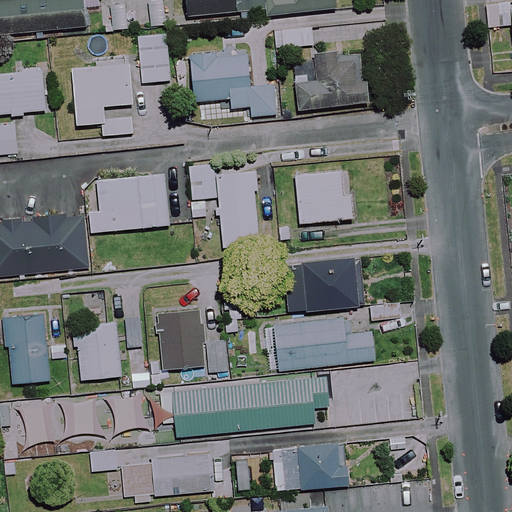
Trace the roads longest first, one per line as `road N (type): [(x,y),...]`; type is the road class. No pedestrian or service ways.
road 1 (unknown): [(450,129),(421,124),(0,160)]
road 2 (residential): [(450,129),(490,511)]
road 3 (residential): [(437,0),(450,129)]
